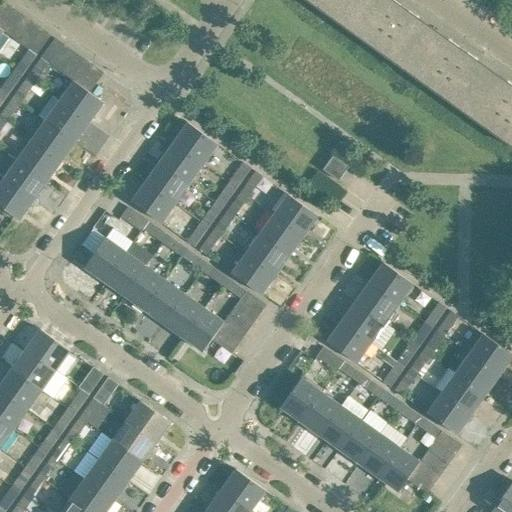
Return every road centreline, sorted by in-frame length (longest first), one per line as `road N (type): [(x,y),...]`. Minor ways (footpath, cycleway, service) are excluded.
road 1 (residential): [(511,55),(435,0),(229,0)]
road 2 (residential): [(223,417),(382,187)]
road 3 (residential): [(223,417),(30,278)]
road 4 (residential): [(30,278),(162,92)]
road 5 (residential): [(355,511),(223,417)]
road 6 (residential): [(162,92),(48,0)]
